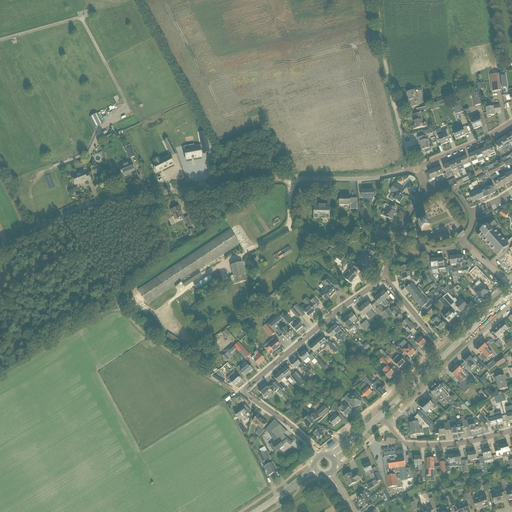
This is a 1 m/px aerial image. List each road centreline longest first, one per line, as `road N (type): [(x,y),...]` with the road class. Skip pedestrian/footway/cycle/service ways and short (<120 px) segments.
road 1 (unclassified): [(0,252),(91,205),(290,178)]
road 2 (track): [(60,219),(115,305),(232,394),(244,391)]
road 3 (residential): [(244,391),(386,276)]
road 4 (residential): [(375,419),(405,444),(511,431)]
road 5 (track): [(0,376),(115,305)]
road 6 (residential): [(433,366),(423,363),(342,434),(349,442)]
road 7 (unclassified): [(290,178),(374,178),(415,168)]
